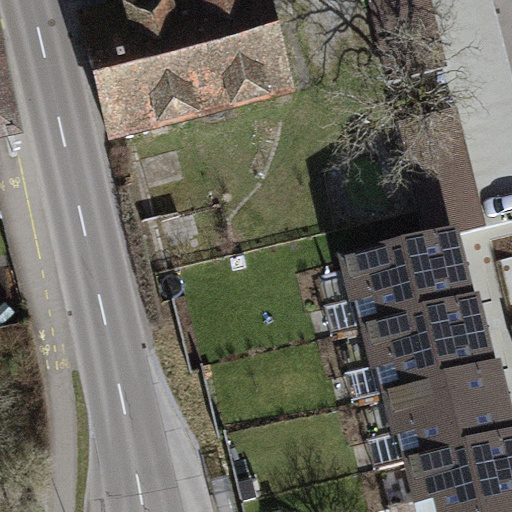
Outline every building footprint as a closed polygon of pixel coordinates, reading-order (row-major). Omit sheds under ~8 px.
[(268,0),(125,0),(73,15),(105,143),(293,92),(268,0)] [(427,0),(366,0),(386,83),(444,70),(427,0)] [(394,122),(426,245),(444,241),(484,231),(452,107),(394,122)] [(426,245),(347,264),(363,331),(368,330),(460,309),(444,241),(426,245)] [(460,309),(368,330),(384,398),(390,397),(480,377),(464,308),(460,309)] [(480,377),(390,397),(406,465),(412,464),(502,443),(486,375),(480,377)] [(502,443),(412,464),(422,511),(511,511),(511,459),(508,442),(502,443)]
